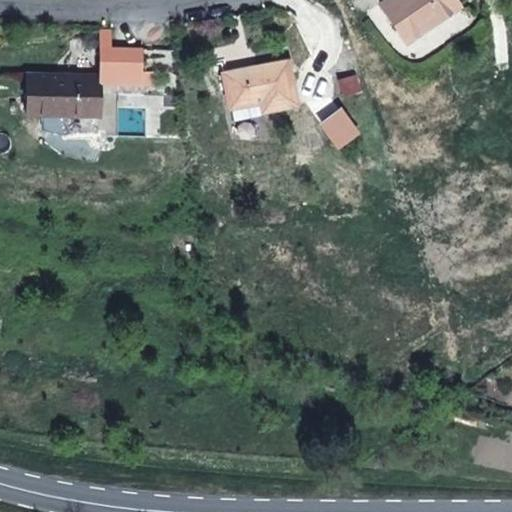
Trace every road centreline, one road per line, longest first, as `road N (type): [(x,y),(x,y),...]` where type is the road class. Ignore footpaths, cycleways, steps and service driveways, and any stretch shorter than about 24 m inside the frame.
road 1 (unclassified): [(0,2),(102,13),(256,0)]
road 2 (secondary): [(0,484),(141,511)]
